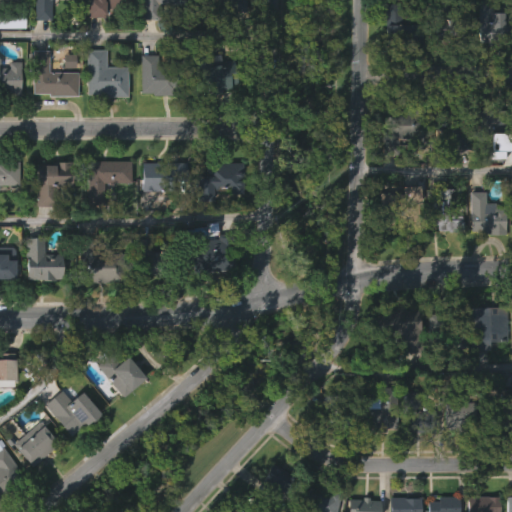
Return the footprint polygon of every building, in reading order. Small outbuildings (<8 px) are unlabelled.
[(21,0),(21,12),(28,12),(28,29),(0,29),(0,0),(21,0)] [(47,21),(36,21),(36,0),(54,0),(54,21),(47,21)] [(135,0),(135,8),(110,8),(110,17),(89,17),(89,0),(135,0)] [(183,0),(183,5),(161,5),(161,20),(144,20),(144,0),(183,0)] [(241,0),(241,9),(241,12),(220,12),(220,0),(241,0)] [(477,0),(495,1),(495,5),(511,5),(511,42),(478,42),(478,22),(476,22),(477,0)] [(446,1),(446,18),(464,19),(464,43),(426,42),(427,1),(446,1)] [(402,4),(402,24),(419,24),(419,45),(384,45),(384,3),(402,3),(402,4)] [(14,14),(0,14),(0,67),(21,68),(21,53),(0,52),(0,42),(14,43),(14,14)] [(74,38),(74,15),(30,16),(30,60),(47,59),(47,39),(74,38)] [(83,56),(101,57),(101,47),(128,48),(129,17),(84,15),(83,56)] [(138,60),(156,60),(156,41),(177,42),(177,15),(138,15),(138,60)] [(205,16),(205,35),(222,35),(222,46),(239,46),(239,15),(205,16)] [(381,81),(416,80),(416,64),(401,64),(400,44),(380,44),(381,81)] [(472,45),(474,81),(501,80),(500,44),(472,45)] [(50,51),(50,72),(79,73),(79,74),(82,74),(82,77),(79,77),(79,81),(82,81),(82,84),(80,84),(80,96),(34,94),(34,50),(50,51)] [(108,50),(108,67),(130,67),(129,97),(88,95),(88,50),(108,50)] [(209,51),(209,55),(219,55),(219,59),(232,59),(232,96),(205,96),(205,78),(201,78),(201,69),(194,69),(194,51),(209,51)] [(159,55),(160,66),(167,66),(167,62),(180,62),(180,66),(189,65),(190,94),(181,94),(181,96),(155,96),(155,93),(143,93),(142,55),(159,55)] [(3,67),(10,68),(10,62),(23,62),(22,96),(11,96),(11,94),(0,93),(0,58),(1,58),(1,60),(3,60),(3,67)] [(123,136),(123,107),(102,106),(102,90),(82,89),(82,136),(123,136)] [(73,135),(73,112),(45,112),(45,91),(27,91),(27,135),(73,135)] [(227,99),(217,102),(214,91),(192,95),(199,134),(233,127),(227,99)] [(137,95),(136,135),(169,135),(169,111),(158,111),(158,95),(137,95)] [(0,131),(16,132),(17,102),(4,101),(4,108),(0,107),(0,131)] [(425,108),(425,149),(409,149),(409,140),(396,140),(396,155),(381,155),(381,108),(393,108),(393,110),(411,110),(411,108),(425,108)] [(500,124),(500,135),(511,135),(511,152),(495,152),(495,143),(472,143),(472,111),(509,110),(509,124),(500,124)] [(463,111),(463,113),(467,112),(467,150),(454,150),(453,142),(432,142),(432,113),(438,113),(438,111),(463,111)] [(378,154),(379,195),(397,195),(397,173),(409,173),(408,153),(378,154)] [(101,206),(85,206),(86,159),(130,160),(130,182),(102,182),(101,206)] [(0,160),(20,161),(19,185),(0,184),(0,160)] [(218,160),(242,162),(242,193),(230,193),(230,187),(212,186),(212,200),(195,200),(195,175),(205,176),(205,160),(218,160)] [(72,162),(71,184),(56,184),(56,206),(34,206),(35,163),(56,164),(56,161),(72,162)] [(455,182),(456,162),(430,161),(429,181),(455,182)] [(174,191),(141,191),(141,162),(187,162),(187,181),(174,181),(174,191)] [(499,200),(499,190),(510,190),(510,174),(483,173),(482,199),(499,200)] [(448,184),(448,202),(450,202),(450,206),(447,206),(447,212),(449,212),(449,215),(461,215),(462,225),(463,225),(463,229),(460,230),(460,232),(438,231),(438,229),(436,229),(436,225),(434,225),(434,221),(428,220),(428,211),(430,211),(429,184),(448,184)] [(418,211),(419,228),(402,229),(402,214),(392,214),(393,231),(379,231),(378,194),(402,193),(402,185),(420,185),(421,211),(418,211)] [(481,190),(481,202),(492,202),(492,205),(502,205),(502,233),(471,232),(471,230),(465,229),(466,190),(481,190)] [(125,224),(126,201),(83,200),(82,238),(98,238),(98,223),(125,224)] [(0,202),(0,225),(12,226),(12,203),(0,202)] [(31,246),(46,246),(46,226),(68,226),(68,202),(31,202),(31,246)] [(137,224),(181,223),(181,202),(137,203),(137,224)] [(201,203),(201,216),(191,216),(192,241),(211,240),(210,229),(225,228),(225,233),(237,233),(236,202),(201,203)] [(456,270),(456,248),(448,248),(449,229),(431,228),(430,269),(456,270)] [(208,270),(195,272),(192,241),(220,238),(220,234),(234,232),(236,250),(229,251),(231,268),(208,270)] [(480,232),(465,232),(465,274),(500,274),(500,244),(481,244),(480,232)] [(42,247),(42,253),(61,253),(61,278),(52,278),(52,281),(42,281),(42,280),(33,279),(33,276),(24,276),(24,237),(43,237),(42,247)] [(125,253),(124,281),(79,280),(80,238),(99,238),(98,252),(125,253)] [(149,240),(149,250),(175,250),(175,277),(160,277),(160,271),(133,272),(133,238),(149,238),(149,240)] [(16,249),(16,258),(19,258),(19,277),(0,277),(0,246),(13,246),(16,249)] [(186,283),(189,314),(228,309),(225,278),(186,283)] [(40,279),(21,279),(20,319),(57,320),(57,294),(39,293),(40,279)] [(135,287),(135,314),(155,314),(154,286),(135,287)] [(0,287),(0,318),(11,318),(11,288),(0,287)] [(76,323),(112,322),(111,296),(92,296),(91,290),(75,290),(76,323)] [(472,348),(464,348),(464,306),(504,305),(504,341),(486,341),(486,348),(472,348)] [(416,309),(419,351),(402,353),(401,330),(375,332),(373,312),(416,309)] [(431,338),(422,338),(422,310),(461,309),(461,338),(431,338)] [(465,348),(466,390),(484,389),(484,381),(502,380),(502,347),(465,348)] [(107,349),(111,354),(114,352),(123,362),(131,355),(134,359),(139,355),(154,372),(134,390),(133,389),(125,396),(94,360),(107,349)] [(397,396),(416,395),(413,350),(368,352),(370,376),(396,374),(397,396)] [(0,351),(9,351),(9,360),(14,360),(14,380),(13,380),(13,387),(0,387),(0,351)] [(102,415),(90,425),(89,423),(85,424),(70,437),(43,405),(73,380),(102,415)] [(396,432),(364,433),(363,406),(377,406),(377,386),(395,386),(396,432)] [(479,431),(479,388),(511,388),(511,416),(499,416),(499,431),(479,431)] [(350,396),(351,401),(350,405),(355,407),(344,430),(322,420),(326,410),(315,405),(321,391),(333,397),(338,392),(344,391),(350,396)] [(0,425),(11,425),(11,392),(0,392),(0,425)] [(120,437),(141,417),(122,396),(115,402),(106,392),(91,405),(120,437)] [(419,392),(419,403),(434,403),(434,432),(400,431),(401,392),(419,392)] [(455,429),(441,429),(441,401),(473,401),(472,429),(455,429)] [(58,444),(39,460),(40,462),(32,469),(11,444),(9,446),(4,440),(7,437),(12,443),(39,421),(58,444)] [(78,431),(65,442),(56,431),(40,444),(66,477),(96,454),(78,431)] [(0,438),(4,444),(2,446),(26,480),(0,498),(0,438)] [(439,442),(439,469),(466,470),(467,443),(439,442)] [(399,469),(416,470),(417,445),(401,444),(399,469)] [(392,471),(391,446),(358,447),(359,471),(392,471)] [(8,482),(26,506),(54,486),(36,462),(8,482)] [(297,477),(287,495),(274,488),(267,502),(254,494),(271,463),(297,477)] [(0,511),(15,511),(0,487),(0,511)] [(336,494),(332,511),(298,511),(304,487),(336,494)] [(366,497),(366,499),(376,500),(375,511),(343,511),(344,498),(358,498),(359,496),(366,497)] [(423,511),(423,501),(434,500),(434,496),(456,496),(456,511),(423,511)] [(500,497),(500,511),(466,511),(467,496),(500,497)] [(420,497),(420,511),(389,511),(389,497),(420,497)]
